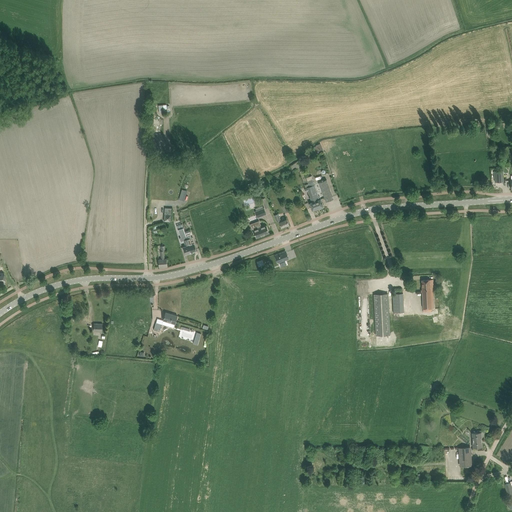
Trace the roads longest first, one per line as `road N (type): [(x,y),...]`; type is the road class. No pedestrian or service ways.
road 1 (tertiary): [(0,313),(68,282),(186,271),(371,210),(511,199)]
road 2 (track): [(146,278),(143,54)]
